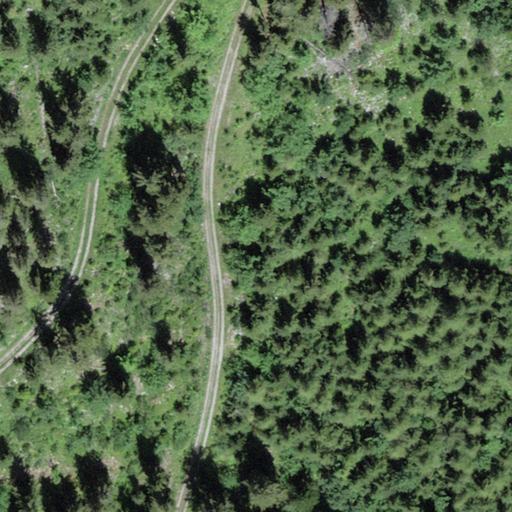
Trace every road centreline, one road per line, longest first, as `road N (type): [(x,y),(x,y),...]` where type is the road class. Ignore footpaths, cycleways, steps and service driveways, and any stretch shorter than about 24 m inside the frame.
road 1 (track): [(185,511),(220,352),(210,191),(219,114),(252,0)]
road 2 (track): [(173,0),(137,53),(107,126),(84,266),(49,319),(0,368)]
